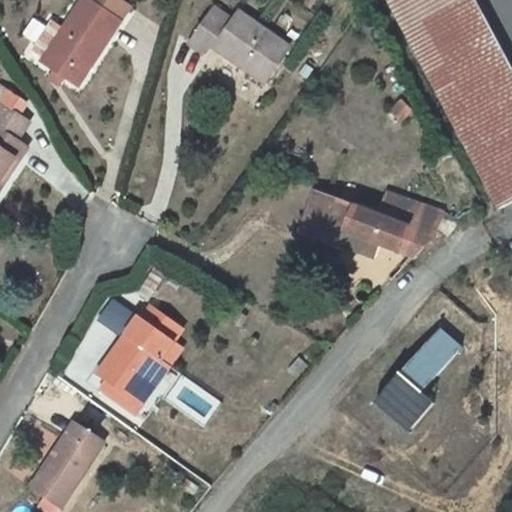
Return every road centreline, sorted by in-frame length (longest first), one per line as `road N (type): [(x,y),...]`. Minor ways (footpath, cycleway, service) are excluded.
road 1 (unclassified): [(219,511),(470,246),(511,227)]
road 2 (residential): [(0,418),(111,224)]
